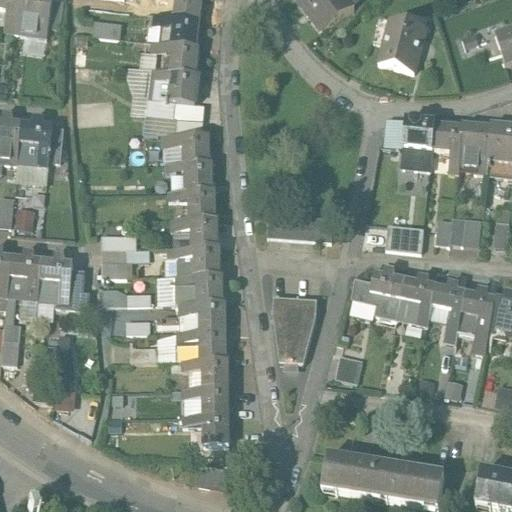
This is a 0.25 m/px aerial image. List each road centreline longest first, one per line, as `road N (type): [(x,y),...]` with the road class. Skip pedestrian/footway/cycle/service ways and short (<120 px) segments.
road 1 (residential): [(244,253),(227,87),(232,0)]
road 2 (residential): [(274,487),(244,253)]
road 3 (residential): [(314,398),(511,424)]
road 4 (tertiary): [(3,433),(40,460),(149,511)]
road 5 (residential): [(260,0),(318,78),(379,106)]
road 6 (residential): [(351,253),(511,263)]
road 7 (residential): [(314,398),(351,253)]
road 8 (residential): [(351,253),(379,106)]
road 9 (residential): [(379,106),(474,105),(511,92)]
